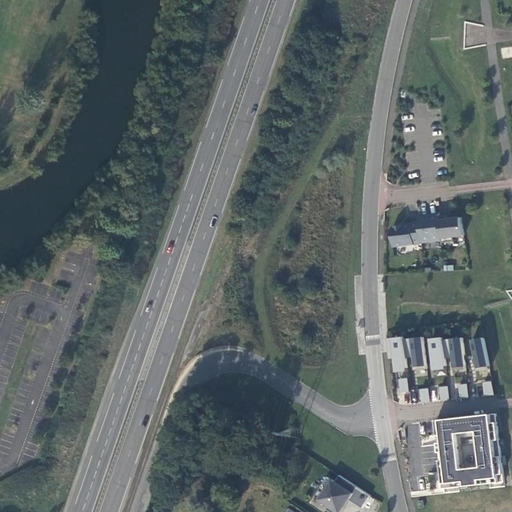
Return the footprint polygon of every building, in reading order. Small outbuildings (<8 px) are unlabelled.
[(439,213),(419,215),(420,221),(422,242),(442,240),(439,215),(439,213)] [(452,219),(448,219),(448,214),(439,215),(442,240),(442,242),(454,241),(454,236),(465,235),(461,217),(452,217),(452,219)] [(392,229),(394,246),(422,243),(422,242),(420,221),(401,223),(402,224),(394,225),(392,229)] [(405,337),(388,338),(389,356),(396,355),(396,357),(397,369),(408,367),(406,353),(405,339),(405,337)] [(427,365),(424,337),(405,339),(406,353),(414,352),(416,366),(427,365)] [(444,337),(432,338),(435,367),(447,366),(446,358),(446,354),(444,340),(444,337)] [(446,354),(453,353),(454,357),(455,367),(467,366),(463,337),(444,340),(446,354)] [(484,337),(473,339),(478,368),(490,365),(484,337)] [(410,381),(401,382),(403,395),(411,394),(410,381)] [(493,381),(484,382),(486,395),(496,394),(493,381)] [(469,384),(460,385),(462,398),(470,397),(469,384)] [(449,385),(441,387),(442,400),(451,399),(449,385)] [(432,401),(430,388),(421,389),(423,402),(432,401)] [(504,482),(497,413),(436,420),(441,461),(446,460),(448,470),(442,471),(444,488),(504,482)] [(363,508),(372,495),(341,475),(336,481),(329,476),(322,487),(327,490),(321,499),(330,505),(327,509),(332,511),(339,511),(346,502),(351,499),(363,508)]
